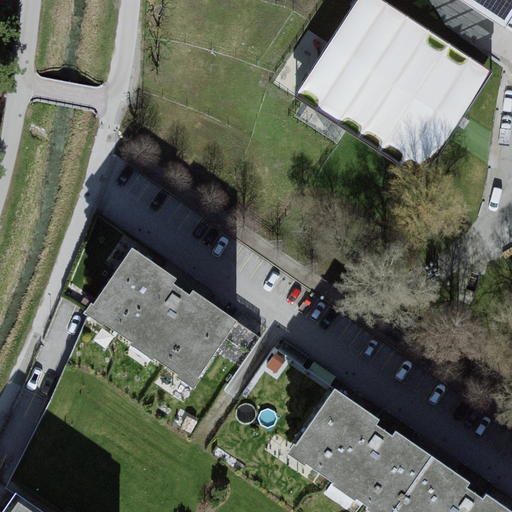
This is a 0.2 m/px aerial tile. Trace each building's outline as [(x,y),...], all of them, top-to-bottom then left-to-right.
[(423,176),(493,68),(387,0),(348,0),(290,90),(423,176)] [(511,0),(486,0),(511,16),(511,0)] [(188,393),(232,330),(122,254),(79,317),(188,393)] [(290,511),(71,362),(13,477),(62,511),(290,511)] [(340,511),(511,511),(511,509),(328,388),(274,468),(340,511)] [(30,511),(7,497),(0,507),(0,511),(30,511)]
